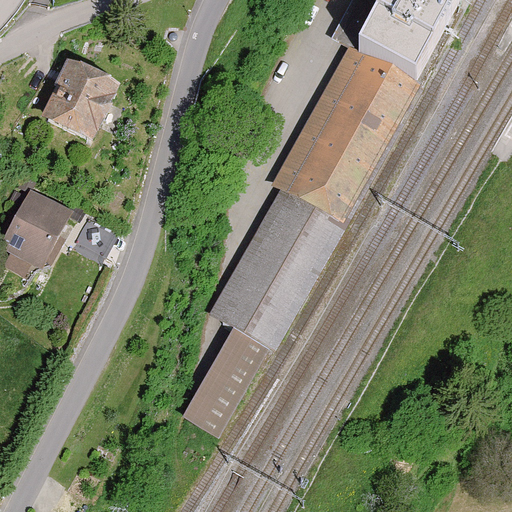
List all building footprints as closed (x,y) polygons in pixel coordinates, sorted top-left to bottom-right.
[(355,0),(332,45),(348,49),(414,91),(464,0),(355,0)] [(348,49),(273,192),(278,196),(343,235),(414,91),(348,49)] [(130,100),(72,77),(48,134),(107,158),(130,100)] [(278,196),(208,321),(233,336),(274,359),(343,235),(278,196)] [(36,199),(5,256),(48,279),(79,223),(36,199)] [(274,359),(233,336),(185,424),(221,446),(274,359)]
